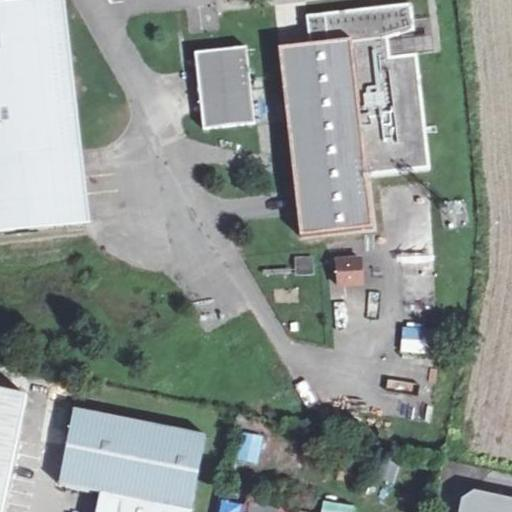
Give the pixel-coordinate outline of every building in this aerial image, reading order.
[(0,0),(0,163),(70,155),(50,4),(13,9),(12,0),(0,0)] [(412,6),(304,15),(311,48),(283,52),(302,239),(374,230),(368,179),(428,171),(418,58),(390,61),(391,41),(414,32),(412,6)] [(199,51),(207,128),(259,122),(250,46),(199,51)] [(70,156),(0,164),(0,238),(79,229),(70,156)] [(361,257),(333,257),(333,288),(362,288),(361,257)] [(315,259),(302,260),(303,273),(316,271),(315,259)] [(0,390),(0,511),(2,511),(28,397),(0,390)] [(192,511),(210,437),(78,408),(62,483),(99,491),(94,511),(192,511)] [(511,511),(511,502),(469,493),(458,501),(456,511),(511,511)] [(220,503),(218,511),(240,511),(242,507),(220,503)]
